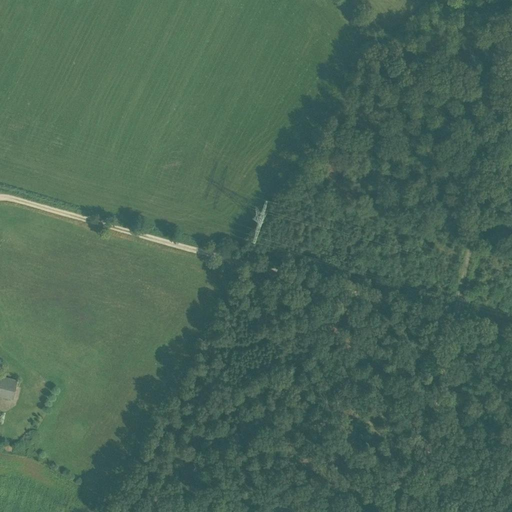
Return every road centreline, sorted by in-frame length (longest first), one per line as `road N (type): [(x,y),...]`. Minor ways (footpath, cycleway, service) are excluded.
road 1 (track): [(0,197),(455,323),(418,511)]
road 2 (track): [(511,43),(459,301)]
